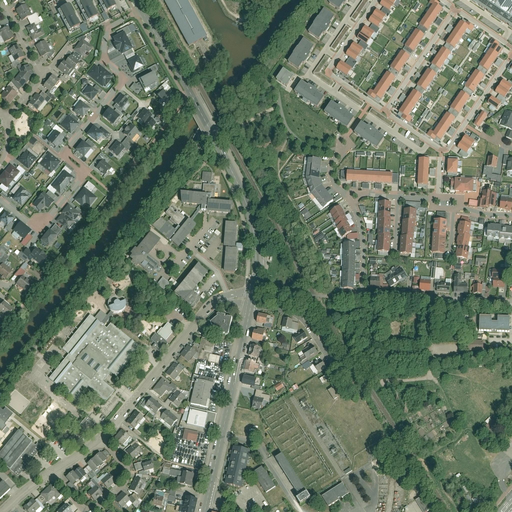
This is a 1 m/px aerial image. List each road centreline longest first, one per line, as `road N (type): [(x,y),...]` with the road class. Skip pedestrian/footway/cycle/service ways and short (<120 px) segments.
road 1 (tertiary): [(252,297),(258,257),(249,209),(142,11)]
road 2 (residential): [(252,297),(207,308),(100,437)]
road 3 (tertiary): [(208,494),(252,297)]
road 4 (residential): [(93,117),(68,148),(83,178),(43,223),(30,224),(0,198)]
road 5 (residential): [(377,0),(328,71),(386,110)]
road 6 (residential): [(100,437),(127,470),(95,508),(78,506),(52,472)]
road 7 (residential): [(362,296),(511,301)]
road 8 (residential): [(453,9),(386,110)]
